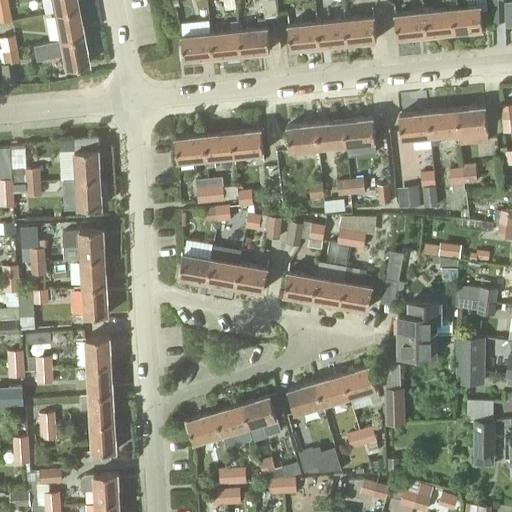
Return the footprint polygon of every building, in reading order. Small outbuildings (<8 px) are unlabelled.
[(50,0),(53,13),(77,8),(75,0),(50,0)] [(450,7),(452,31),(467,29),(467,30),(481,29),(479,4),(450,7)] [(423,10),(425,34),(438,33),(438,32),(452,31),(450,7),(423,10)] [(77,8),(53,13),(58,40),(82,35),(77,8)] [(425,34),(423,10),(393,13),(395,36),(410,35),(410,36),(425,34)] [(344,18),(346,41),(360,40),(360,41),(374,40),(372,15),(344,18)] [(256,27),(236,29),(239,52),(254,51),(254,52),(267,50),(264,18),(255,19),(256,27)] [(316,21),(319,45),(331,44),(331,43),(346,41),(344,18),(316,21)] [(319,45),(316,21),(287,24),(289,47),(303,46),(304,46),(319,45)] [(236,29),(208,32),(211,56),(225,55),(225,54),(239,52),(236,29)] [(211,56),(208,32),(180,35),(181,46),(179,46),(180,58),(182,58),(197,57),(197,58),(211,56)] [(0,36),(0,47),(1,50),(14,48),(12,35),(0,36)] [(87,64),(82,35),(58,40),(33,44),(35,59),(61,54),(63,68),(87,64)] [(14,48),(1,50),(3,64),(17,61),(14,48)] [(483,104),(454,107),(457,132),(458,144),(486,141),(483,104)] [(511,104),(500,105),(501,118),(511,117),(511,104)] [(454,107),(426,110),(430,144),(439,143),(438,134),(457,132),(454,107)] [(430,144),(426,110),(398,113),(400,138),(412,136),(413,146),(430,144)] [(343,119),(346,144),(374,141),(371,116),(343,119)] [(511,130),(511,117),(501,118),(503,132),(511,130)] [(314,122),(316,147),(346,144),(343,119),(314,122)] [(316,147),(314,122),(287,125),(289,150),(316,147)] [(231,131),(233,155),(262,152),(259,128),(231,131)] [(233,155),(231,131),(202,134),(205,158),(206,167),(215,166),(214,157),(233,155)] [(205,158),(202,134),(174,137),(176,161),(205,158)] [(0,146),(0,157),(11,157),(10,149),(10,148),(10,146),(0,146)] [(73,150),(75,178),(99,177),(97,148),(73,150)] [(461,167),(463,182),(476,181),(475,166),(461,167)] [(25,168),(25,174),(26,181),(26,182),(39,181),(40,181),(39,167),(25,168)] [(462,182),(463,182),(461,167),(448,169),(450,183),(462,182)] [(419,173),(421,186),(434,184),(432,171),(419,173)] [(26,181),(25,174),(12,174),(12,179),(12,178),(12,182),(26,182),(26,181)] [(99,177),(75,178),(76,207),(101,206),(99,177)] [(208,189),(221,188),(220,177),(207,178),(208,189)] [(363,177),(349,179),(350,194),(364,192),(363,177)] [(0,191),(13,191),(12,182),(12,178),(12,179),(0,179),(0,191)] [(195,191),(208,189),(207,178),(194,180),(195,191)] [(350,194),(349,179),(337,180),(338,195),(339,195),(350,194)] [(39,181),(26,182),(26,194),(41,193),(40,181),(39,181)] [(463,190),(462,182),(450,183),(451,191),(463,190)] [(308,184),(309,197),(321,196),(320,183),(308,184)] [(377,185),(378,203),(391,202),(389,183),(377,185)] [(422,188),(424,205),(435,203),(433,187),(422,188)] [(210,201),(223,200),(221,188),(208,189),(210,201)] [(197,202),(210,201),(208,189),(195,191),(197,202)] [(237,190),(239,205),(252,204),(251,189),(237,190)] [(0,205),(13,205),(13,191),(0,191),(0,205)] [(230,219),(228,204),(215,205),(217,220),(230,219)] [(215,205),(202,207),(204,222),(217,220),(215,205)] [(499,222),(511,223),(511,211),(500,210),(499,222)] [(260,214),(247,212),(246,220),(245,226),(258,228),(260,214)] [(338,229),(352,231),(355,215),(341,216),(338,229)] [(375,215),(355,215),(352,231),(365,233),(374,235),(375,215)] [(265,236),(279,238),(281,217),(268,216),(265,236)] [(300,236),(303,222),(290,219),(286,242),(299,244),(300,236)] [(511,232),(511,223),(499,222),(497,236),(511,238),(511,232)] [(4,234),(15,233),(15,224),(15,223),(3,223),(3,224),(4,233),(4,234)] [(322,239),(324,226),(312,223),(309,237),(322,239)] [(79,246),(80,258),(104,256),(102,228),(63,230),(64,247),(79,246)] [(336,241),(350,244),(352,231),(338,229),(336,241)] [(352,231),(350,244),(362,246),(365,233),(352,231)] [(321,240),(308,238),(307,245),(321,247),(322,240),(321,240)] [(18,242),(5,243),(6,260),(19,259),(18,242)] [(21,249),(22,262),(30,261),(45,261),(44,247),(21,249)] [(385,278),(398,280),(402,253),(390,250),(385,278)] [(474,258),(487,260),(488,253),(475,251),(474,258)] [(177,277),(208,282),(212,258),(182,252),(180,263),(178,264),(176,273),(178,275),(177,277)] [(82,286),(106,285),(104,256),(80,258),(82,286)] [(439,256),(439,267),(457,267),(457,259),(439,256)] [(208,282),(234,287),(239,262),(212,258),(208,282)] [(45,261),(30,261),(31,275),(46,274),(45,261)] [(239,262),(234,287),(262,292),(267,267),(239,262)] [(18,276),(17,264),(2,265),(3,277),(17,276),(18,276)] [(282,295),(310,300),(315,276),(316,267),(309,265),(307,275),(287,271),(282,295)] [(310,300),(338,305),(343,281),(345,272),(337,270),(335,280),(315,276),(310,300)] [(19,290),(18,276),(17,276),(3,277),(4,291),(19,290)] [(343,281),(338,305),(367,310),(373,277),(365,276),(364,285),(343,281)] [(106,285),(82,286),(83,315),(107,314),(106,285)] [(459,296),(497,301),(498,290),(460,285),(459,296)] [(32,289),(32,303),(49,302),(49,288),(45,288),(32,289)] [(33,315),(32,303),(32,289),(19,290),(19,291),(20,316),(33,315)] [(448,290),(448,304),(457,304),(457,290),(448,290)] [(493,314),(494,301),(478,299),(477,309),(477,312),(493,314)] [(398,315),(398,335),(435,335),(452,334),(452,321),(440,321),(440,302),(409,302),(409,303),(412,303),(412,315),(398,315)] [(0,307),(0,319),(18,319),(17,307),(0,307)] [(0,323),(0,334),(19,333),(18,322),(0,323)] [(38,343),(38,333),(25,334),(26,344),(38,343)] [(84,336),(86,367),(111,365),(109,335),(84,336)] [(435,335),(398,335),(398,355),(435,355),(435,335)] [(461,337),(460,365),(483,369),(483,337),(461,337)] [(7,350),(8,363),(23,362),(22,349),(7,350)] [(27,370),(37,370),(51,369),(50,355),(27,356),(27,370)] [(23,362),(8,363),(9,377),(23,376),(23,362)] [(112,392),(111,365),(86,367),(88,394),(112,392)] [(369,365),(343,373),(349,396),(376,388),(369,365)] [(483,369),(460,365),(460,383),(483,383),(483,369)] [(392,385),(405,384),(404,368),(391,369),(392,385)] [(51,369),(37,370),(37,382),(52,381),(51,369)] [(343,373),(315,381),(321,404),(349,396),(343,373)] [(315,381),(287,389),(293,412),(321,404),(315,381)] [(0,388),(0,403),(23,402),(22,387),(0,388)] [(401,388),(384,388),(384,424),(403,423),(402,388),(401,388)] [(114,421),(112,392),(88,394),(90,422),(114,421)] [(280,430),(269,394),(241,402),(248,426),(262,422),(266,434),(280,430)] [(466,420),(472,420),(472,419),(493,419),(493,399),(467,399),(466,420)] [(214,410),(221,434),(248,426),(241,402),(214,410)] [(221,434),(214,410),(186,418),(186,420),(184,420),(187,431),(189,431),(193,442),(221,434)] [(39,413),(40,426),(54,425),(54,411),(39,413)] [(495,419),(493,419),(472,419),(472,420),(472,454),(494,454),(495,419)] [(114,421),(90,422),(92,452),(116,450),(114,421)] [(54,425),(40,426),(41,439),(55,438),(54,425)] [(359,429),(363,443),(364,443),(376,440),(372,425),(359,429)] [(363,443),(359,429),(347,433),(350,447),(363,443)] [(13,436),(14,449),(28,448),(27,435),(13,436)] [(367,455),(379,451),(376,440),(364,443),(367,455)] [(343,444),(329,449),(333,462),(348,456),(343,444)] [(321,445),(299,452),(305,471),(329,470),(321,445)] [(28,448),(14,449),(15,463),(29,462),(28,448)] [(44,450),(43,465),(55,465),(55,450),(44,450)] [(271,455),(258,459),(259,460),(263,474),(267,472),(275,470),(271,455)] [(396,458),(388,458),(388,470),(396,470),(396,458)] [(295,460),(282,464),(282,465),(284,474),(285,476),(299,471),(295,460)] [(372,463),(374,471),(384,468),(381,460),(372,463)] [(245,467),(231,468),(232,482),(245,482),(245,467)] [(61,468),(40,470),(41,482),(62,481),(61,468)] [(231,468),(218,468),(219,483),(225,483),(232,482),(231,468)] [(94,490),(95,503),(119,501),(118,472),(86,474),(81,480),(81,490),(94,490)] [(296,476),(281,478),(282,493),(296,492),(296,476)] [(282,493),(281,478),(269,478),(270,494),(282,493)] [(376,482),(372,495),(385,499),(389,486),(376,482)] [(319,504),(336,505),(337,485),(320,484),(319,504)] [(239,487),(225,488),(226,502),(240,501),(239,487)] [(225,488),(213,489),(214,503),(226,502),(225,488)] [(403,490),(399,503),(412,507),(413,501),(416,493),(403,490)] [(9,492),(10,505),(30,504),(29,491),(9,492)] [(43,492),(44,505),(59,504),(58,491),(43,492)] [(413,501),(412,507),(424,511),(428,497),(416,493),(413,501)] [(119,511),(119,501),(95,503),(95,511),(119,511)]
